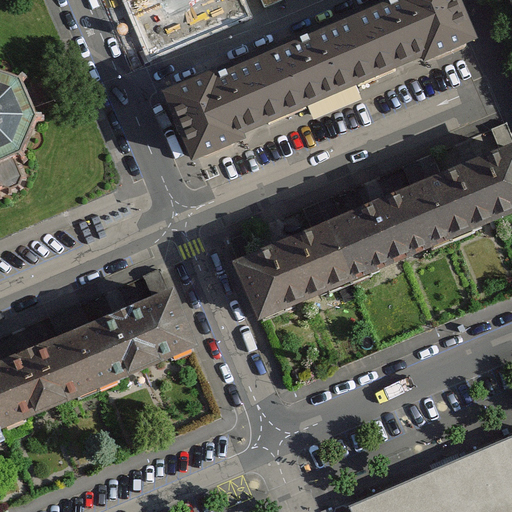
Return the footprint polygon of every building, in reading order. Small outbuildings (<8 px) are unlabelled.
[(215,73),(161,95),(196,177),(246,156),(241,144),(429,65),(433,75),(479,55),(456,0),(391,0),(395,9),(220,83),(215,73)] [(0,163),(23,154),(35,118),(20,76),(0,71),(0,163)] [(511,154),(452,180),(478,240),(511,225),(511,154)] [(452,180),(384,208),(410,269),(478,240),(452,180)] [(384,208),(328,232),(353,293),(410,269),(384,208)] [(328,232),(237,270),(263,331),(353,293),(328,232)] [(173,298),(79,336),(106,398),(199,360),(173,298)] [(79,336),(0,370),(0,441),(106,398),(79,336)] [(511,511),(511,429),(340,503),(344,511),(511,511)]
